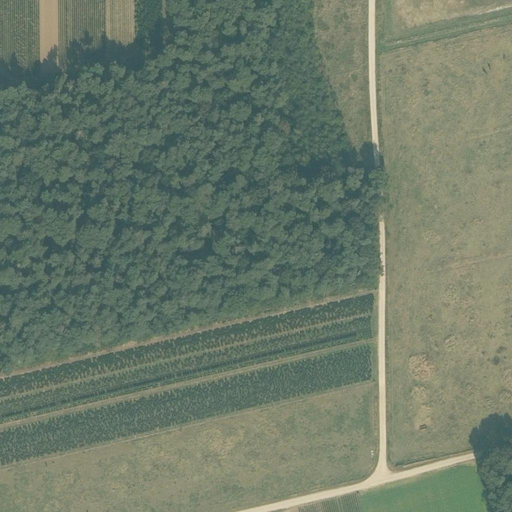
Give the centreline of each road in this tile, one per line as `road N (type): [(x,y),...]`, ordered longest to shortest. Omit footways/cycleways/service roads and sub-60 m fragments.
road 1 (track): [(371,49),(383,481)]
road 2 (track): [(371,49),(511,18)]
road 3 (track): [(511,449),(383,481)]
road 4 (track): [(383,481),(257,511)]
